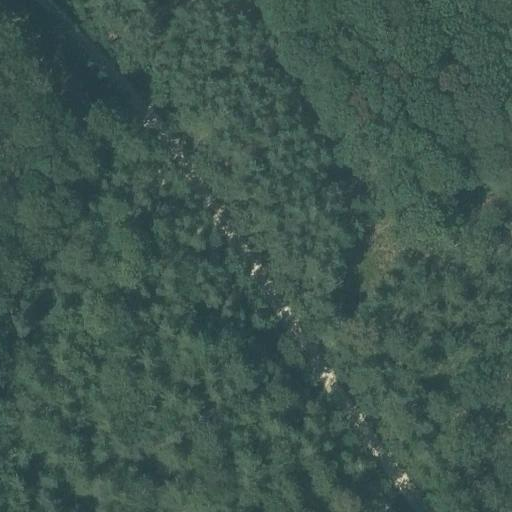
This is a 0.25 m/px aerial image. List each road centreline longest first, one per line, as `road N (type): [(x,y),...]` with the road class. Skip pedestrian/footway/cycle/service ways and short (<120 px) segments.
road 1 (track): [(387,511),(309,402),(252,343),(226,282),(131,137),(75,94),(0,0)]
road 2 (track): [(40,0),(154,126),(420,511)]
road 3 (track): [(189,0),(44,244),(0,338)]
